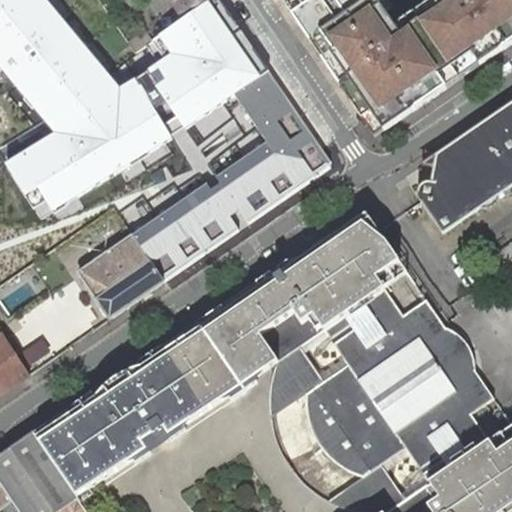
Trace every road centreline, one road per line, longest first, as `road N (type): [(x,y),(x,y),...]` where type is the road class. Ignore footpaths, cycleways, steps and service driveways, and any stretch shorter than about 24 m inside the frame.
road 1 (residential): [(0,424),(370,175)]
road 2 (residential): [(370,175),(251,0)]
road 3 (residential): [(370,175),(511,76)]
